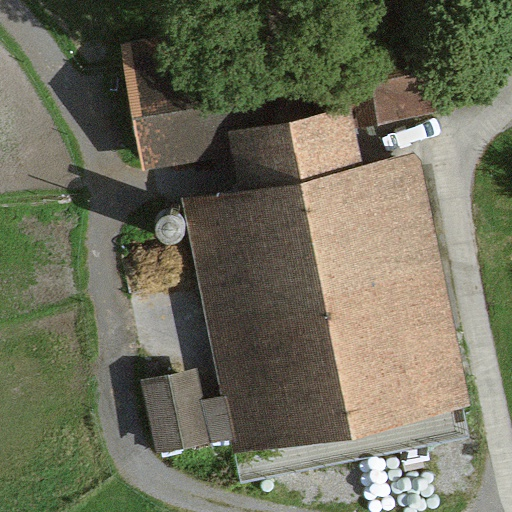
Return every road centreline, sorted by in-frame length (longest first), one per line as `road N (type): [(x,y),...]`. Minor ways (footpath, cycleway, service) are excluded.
road 1 (track): [(277,511),(170,484),(134,431),(89,116),(0,0)]
road 2 (track): [(511,485),(453,204),(471,150),(511,90)]
